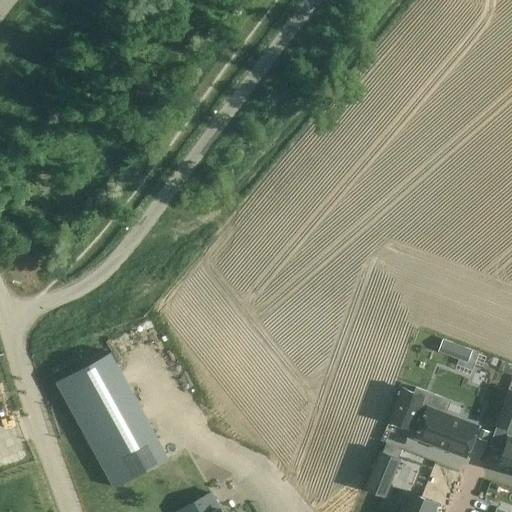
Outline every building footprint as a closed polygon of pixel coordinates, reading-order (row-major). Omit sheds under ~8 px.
[(472,351),(450,343),(446,353),(468,361),(472,351)] [(110,352),(56,381),(114,487),(168,458),(110,352)] [(402,388),(389,421),(411,429),(414,422),(421,424),(416,437),(466,457),(478,426),(428,407),(426,410),(420,407),(424,397),(402,388)] [(511,392),(510,392),(497,426),(511,431),(511,392)] [(489,432),(483,429),(479,438),(486,441),(489,432)] [(511,440),(507,438),(496,468),(511,474),(511,440)] [(328,439),(283,474),(308,506),(331,488),(341,501),(363,484),(328,439)] [(366,487),(366,488),(366,489),(367,488),(374,471),(391,479),(399,459),(381,451),(366,487)] [(409,491),(400,511),(432,511),(436,503),(409,491)] [(223,511),(213,493),(179,511),(178,511),(223,511)]
